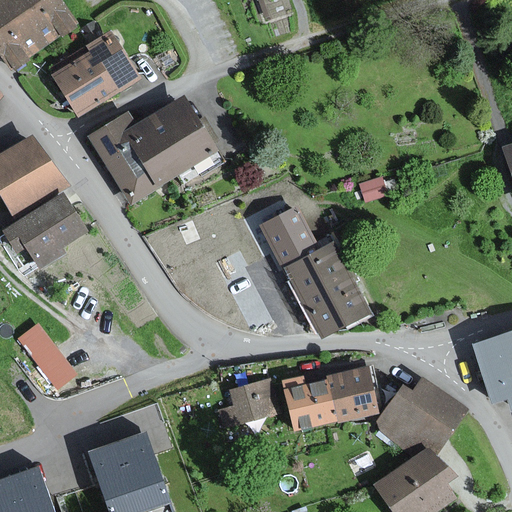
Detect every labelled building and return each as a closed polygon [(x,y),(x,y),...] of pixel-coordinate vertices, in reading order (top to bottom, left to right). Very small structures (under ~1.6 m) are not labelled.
[(0,0),(0,50),(12,69),(76,28),(58,0),(0,0)] [(102,39),(51,72),(80,116),(139,77),(120,47),(111,53),(102,39)] [(139,129),(127,137),(160,189),(221,150),(188,98),(139,129)] [(160,189),(127,137),(139,129),(129,114),(89,139),(132,206),(160,189)] [(32,137),(0,155),(0,189),(14,216),(73,185),(37,143),(32,137)] [(388,197),(383,180),(362,186),(367,203),(388,197)] [(91,235),(65,195),(9,233),(23,253),(29,249),(42,267),(91,235)] [(263,226),(286,270),(320,253),(296,211),(263,226)] [(370,314),(335,246),(320,253),(286,270),(322,338),(370,314)] [(54,387),(78,371),(41,316),(17,332),(54,387)] [(511,403),(511,333),(477,343),(494,408),(511,403)] [(380,415),(372,371),(330,379),(338,423),(380,415)] [(294,431),(338,423),(330,379),(286,387),(294,431)] [(275,418),(268,382),(228,390),(232,407),(218,410),(222,428),(275,418)] [(407,391),(377,430),(417,461),(429,454),(442,455),(467,415),(461,410),(427,382),(415,397),(407,391)] [(140,511),(169,502),(146,433),(136,437),(102,448),(91,452),(111,511),(140,511)] [(442,455),(429,454),(417,461),(378,488),(394,511),(442,511),(459,501),(451,489),(461,482),(442,455)] [(54,511),(40,467),(36,468),(25,472),(0,480),(0,511),(54,511)]
